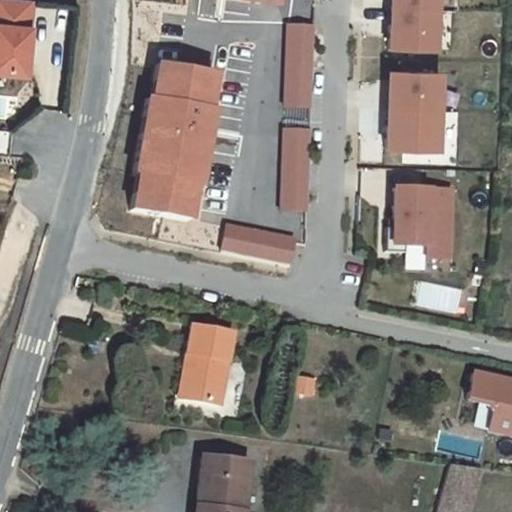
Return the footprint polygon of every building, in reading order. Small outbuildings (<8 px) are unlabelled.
[(423,0),(378,0),(380,0),(379,30),(377,30),(376,54),(422,55),(423,0)] [(0,28),(0,76),(10,77),(27,78),(34,4),(7,1),(4,29),(0,28)] [(314,107),(315,23),(283,23),(282,107),(314,107)] [(128,211),(190,221),(213,74),(156,65),(151,100),(146,99),(128,211)] [(424,80),(378,78),(377,101),(379,101),(379,116),(376,116),(375,132),(373,132),(372,155),(424,157),(425,118),(422,118),(424,80)] [(0,92),(0,117),(17,118),(17,93),(0,92)] [(279,125),(278,211),(310,212),(311,126),(279,125)] [(435,266),(437,198),(380,196),(379,235),(372,235),(371,259),(391,260),(391,253),(411,254),(411,265),(435,266)] [(291,268),(298,238),(224,220),(217,251),(291,268)] [(391,253),(391,260),(390,278),(410,279),(411,265),(411,254),(391,253)] [(184,353),(194,355),(187,389),(221,394),(233,334),(189,326),(184,353)] [(184,353),(178,387),(187,389),(194,355),(184,353)] [(310,381),(295,378),(291,394),(307,397),(310,381)] [(511,389),(467,381),(461,408),(481,412),(487,421),(484,439),(511,444),(511,389)] [(187,389),(178,387),(175,398),(185,400),(187,389)] [(219,405),(221,394),(187,389),(185,400),(219,405)] [(189,511),(198,511),(197,511),(235,511),(242,467),(197,461),(189,511)] [(472,511),(481,476),(450,472),(440,511),(472,511)]
